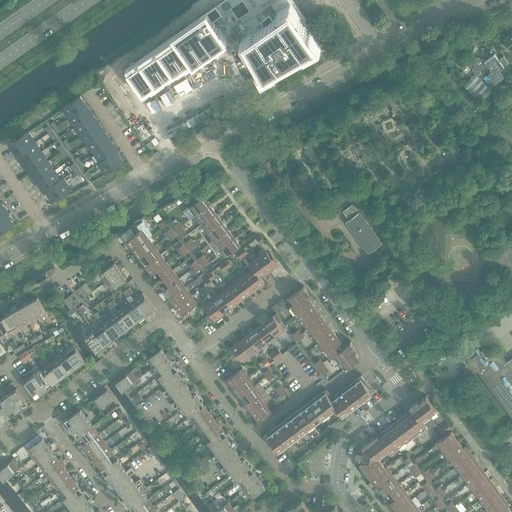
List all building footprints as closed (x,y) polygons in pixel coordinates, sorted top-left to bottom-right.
[(225,0),(213,9),(126,69),(134,82),(145,96),(237,32),(260,76),(321,41),(292,0),(225,0)] [(511,32),(503,39),(511,51),(511,32)] [(504,55),(499,59),(494,54),(485,61),(488,65),(493,71),(489,74),(495,82),(503,76),(499,71),(509,63),(504,55)] [(476,57),(472,70),(476,75),(480,72),(479,71),(488,65),(485,61),(476,57)] [(488,87),(481,80),(475,74),(463,86),(481,104),(505,79),(503,76),(495,82),(489,74),(484,78),(489,85),(488,87)] [(70,117),(87,105),(80,97),(64,108),(70,117)] [(70,117),(76,126),(93,114),(87,105),(70,117)] [(93,114),(76,126),(82,134),(99,123),(93,114)] [(82,134),(88,143),(105,132),(99,123),(82,134)] [(95,152),(111,141),(105,132),(88,143),(95,152)] [(12,144),(19,154),(35,142),(28,133),(12,144)] [(118,150),(111,141),(95,152),(101,161),(101,162),(116,152),(118,150)] [(19,154),(25,163),(41,152),(35,142),(19,154)] [(41,152),(25,163),(32,173),(48,161),(41,152)] [(101,162),(101,161),(99,162),(106,172),(122,161),(116,152),(101,162)] [(55,171),(48,161),(32,173),(38,182),(55,171)] [(61,179),(55,171),(38,182),(45,192),(47,190),(61,180),(61,179)] [(61,180),(47,190),(53,200),(70,188),(63,178),(61,179),(61,180)] [(194,216),(209,205),(203,196),(183,211),(189,220),(194,216)] [(9,213),(2,203),(0,204),(0,219),(7,214),(8,214),(9,213)] [(372,251),(382,243),(353,203),(342,210),(348,219),(346,221),(369,253),(372,251)] [(200,224),(215,213),(209,205),(194,216),(200,224)] [(206,232),(221,221),(215,213),(200,224),(206,232)] [(0,232),(13,223),(7,214),(0,219),(0,232)] [(161,228),(167,224),(163,220),(158,224),(161,228)] [(208,244),(228,229),(221,221),(206,232),(202,235),(208,244)] [(148,238),(152,235),(142,222),(137,226),(139,230),(126,241),(132,250),(148,238)] [(175,230),(181,226),(178,222),(172,226),(175,230)] [(175,230),(178,234),(184,230),(181,226),(175,230)] [(167,236),(173,232),(170,228),(164,232),(167,236)] [(218,249),(234,237),(228,229),(208,244),(215,252),(218,249)] [(170,240),(176,236),(173,232),(167,236),(170,240)] [(260,244),(264,241),(260,235),(255,238),(260,244)] [(234,237),(218,249),(225,257),(240,246),(234,237)] [(138,258),(154,246),(148,238),(132,250),(138,258)] [(187,247),(193,242),(190,238),(184,243),(187,247)] [(193,242),(187,247),(190,251),(196,246),(193,242)] [(179,253),(185,248),(182,244),(176,249),(179,253)] [(145,266),(160,254),(154,246),(138,258),(145,266)] [(185,248),(179,253),(182,257),(188,252),(185,248)] [(257,257),(269,273),(278,266),(273,261),(275,259),(268,249),(257,257)] [(240,259),(244,256),(240,250),(235,253),(240,259)] [(151,274),(166,262),(160,254),(145,266),(151,274)] [(199,263),(205,259),(202,255),(196,259),(199,263)] [(261,278),(269,273),(257,257),(248,264),(251,268),(252,267),(261,278)] [(199,263),(202,267),(208,263),(205,259),(199,263)] [(191,269),(197,265),(194,261),(188,265),(191,269)] [(105,282),(121,270),(116,264),(115,265),(113,262),(98,274),(105,282)] [(157,282),(172,271),(166,262),(151,274),(157,282)] [(223,271),(228,268),(223,262),(219,266),(223,271)] [(194,273),(200,269),(197,265),(191,269),(194,273)] [(264,282),(261,278),(252,267),(251,268),(244,273),(256,289),(264,282)] [(121,270),(105,282),(111,290),(126,279),(124,276),(125,276),(121,270)] [(163,290),(178,279),(172,271),(157,282),(163,290)] [(248,295),(256,289),(244,273),(236,279),(248,295)] [(202,280),(199,276),(193,280),(196,284),(202,280)] [(169,298),(185,287),(178,279),(163,290),(169,298)] [(239,301),(248,295),(236,279),(227,286),(239,301)] [(391,286),(387,282),(381,286),(385,291),(391,286)] [(231,307),(239,301),(227,286),(220,292),(231,307)] [(312,303),(307,296),(310,294),(303,286),(286,298),(292,306),(289,307),(295,316),(312,303)] [(175,307),(191,295),(185,287),(169,298),(175,307)] [(223,313),(231,307),(220,292),(211,298),(223,313)] [(68,297),(75,306),(80,302),(73,293),(68,297)] [(134,300),(145,315),(148,313),(148,314),(154,310),(142,293),(134,300)] [(145,315),(134,300),(130,295),(127,297),(125,298),(129,303),(126,306),(138,322),(143,318),(143,317),(145,315)] [(191,295),(175,307),(184,319),(191,314),(189,310),(197,304),(191,295)] [(27,301),(37,319),(46,314),(37,297),(34,299),(34,298),(27,301)] [(75,306),(68,297),(64,300),(70,309),(67,312),(69,316),(75,312),(78,316),(81,313),(77,308),(77,309),(75,306)] [(211,322),(223,313),(211,298),(203,305),(209,313),(206,316),(211,322)] [(28,324),(37,319),(27,301),(21,305),(21,306),(19,307),(28,324)] [(306,330),(323,317),(312,303),(295,316),(306,330)] [(132,326),(138,322),(126,306),(117,312),(129,327),(131,325),(132,326)] [(19,329),(28,324),(19,307),(16,309),(16,308),(9,311),(19,329)] [(11,334),(19,329),(9,311),(3,315),(4,316),(1,317),(11,334)] [(127,329),(129,327),(117,312),(109,318),(121,334),(127,330),(127,329)] [(264,322),(275,337),(284,331),(277,322),(281,319),(276,313),(273,316),(264,322)] [(0,339),(11,334),(1,317),(0,317),(0,339)] [(317,344),(334,331),(323,317),(306,330),(317,344)] [(116,339),(121,334),(109,318),(101,324),(113,339),(115,338),(116,339)] [(267,343),(275,337),(264,322),(256,328),(267,343)] [(110,341),(113,339),(101,324),(93,330),(105,346),(111,342),(110,341)] [(259,350),(267,343),(256,328),(248,334),(259,350)] [(99,351),(105,346),(93,330),(85,337),(96,352),(99,350),(99,351)] [(295,338),(300,334),(297,330),(292,334),(295,338)] [(345,346),(344,345),(334,331),(317,344),(328,359),(332,355),(345,346)] [(251,356),(259,350),(248,334),(240,341),(251,356)] [(345,346),(332,355),(343,370),(360,357),(355,350),(356,349),(350,340),(344,345),(345,346)] [(13,350),(18,347),(14,341),(9,344),(13,350)] [(242,362),(251,356),(240,341),(228,350),(232,356),(236,353),(242,362)] [(65,351),(77,367),(83,363),(82,362),(85,360),(73,345),(65,351)] [(490,355),(485,347),(481,350),(477,353),(457,368),(463,376),(466,380),(478,372),(482,378),(511,417),(511,356),(510,358),(507,361),(498,349),(490,355)] [(151,369),(170,355),(167,352),(165,354),(161,348),(146,359),(151,367),(150,368),(151,369)] [(17,356),(23,364),(31,358),(29,354),(27,350),(17,356)] [(71,372),(77,367),(65,351),(57,357),(68,373),(71,371),(71,372)] [(158,376),(174,365),(169,359),(172,358),(170,355),(151,369),(152,370),(153,369),(158,376)] [(66,375),(68,373),(57,357),(49,364),(61,380),(67,375),(66,375)] [(322,363),(317,367),(322,375),(328,371),(322,363)] [(55,384),(61,380),(49,364),(41,370),(52,385),(54,383),(55,384)] [(158,376),(168,389),(163,392),(166,396),(171,392),(174,396),(177,400),(191,389),(189,386),(186,383),(189,381),(180,368),(178,370),(174,365),(158,376)] [(137,379),(133,374),(138,370),(136,367),(116,382),(122,391),(137,379)] [(233,388),(248,377),(242,368),(233,375),(230,371),(224,376),(233,388)] [(46,389),(52,385),(41,370),(24,382),(35,396),(34,397),(36,400),(48,391),(46,389)] [(139,370),(133,374),(137,379),(143,375),(139,370)] [(409,384),(416,378),(412,372),(405,378),(409,384)] [(344,387),(357,404),(374,391),(361,374),(344,387)] [(239,396),(254,385),(248,377),(233,388),(239,396)] [(245,404),(265,389),(259,381),(254,385),(239,396),(245,404)] [(175,408),(179,405),(189,417),(204,406),(200,400),(202,398),(194,387),(191,389),(177,400),(171,404),(175,408)] [(342,415),(357,404),(344,387),(329,398),(342,415)] [(30,405),(28,402),(27,402),(16,388),(0,400),(11,416),(17,412),(18,414),(30,405)] [(97,409),(112,398),(106,389),(86,404),(88,407),(93,403),(97,409)] [(266,401),(271,397),(265,389),(245,404),(251,412),(266,401)] [(283,389),(277,393),(280,397),(286,393),(283,389)] [(342,415),(329,398),(323,390),(309,401),(328,426),(342,415)] [(142,399),(137,393),(131,397),(136,403),(142,399)] [(414,411),(424,423),(438,413),(426,396),(418,401),(417,399),(409,405),(413,411),(414,411)] [(9,417),(11,416),(0,400),(0,417),(4,423),(9,418),(9,417)] [(266,401),(251,412),(258,421),(273,410),(266,401)] [(313,437),(328,426),(309,401),(294,412),(313,437)] [(210,414),(213,412),(210,409),(208,411),(204,406),(189,417),(195,425),(210,414)] [(77,437),(92,426),(79,409),(65,420),(64,419),(61,421),(71,433),(73,432),(77,437)] [(427,428),(424,423),(414,411),(413,411),(400,422),(412,439),(427,428)] [(298,448),(313,437),(294,412),(280,423),(293,440),(292,440),(298,448)] [(214,419),(210,414),(195,425),(201,433),(219,420),(216,417),(214,419)] [(123,419),(127,425),(131,423),(127,417),(123,419)] [(208,442),(223,430),(218,424),(220,423),(219,420),(201,433),(208,442)] [(398,449),(412,439),(400,422),(385,432),(398,449)] [(276,453),(292,440),(293,440),(280,423),(263,436),(276,453)] [(441,434),(450,428),(451,428),(447,424),(439,430),(441,434)] [(81,447),(98,434),(92,426),(77,437),(81,442),(79,444),(81,447)] [(235,448),(238,446),(229,434),(227,435),(223,430),(208,442),(216,454),(212,457),(215,462),(220,458),(234,447),(235,448)] [(398,449),(385,432),(378,438),(377,435),(361,447),(363,448),(362,452),(356,452),(355,458),(361,459),(361,462),(359,464),(370,479),(385,468),(379,460),(389,453),(390,455),(398,449)] [(441,451),(456,440),(450,432),(435,443),(441,451)] [(89,453),(104,442),(98,434),(81,447),(83,450),(85,448),(89,453)] [(33,457),(50,444),(48,442),(46,443),(42,438),(26,449),(33,457)] [(449,458),(463,448),(456,440),(441,451),(448,460),(450,459),(449,458)] [(93,463),(111,450),(104,442),(89,453),(93,459),(91,460),(93,463)] [(39,466),(54,455),(50,448),(52,447),(50,444),(33,457),(39,466)] [(238,482),(253,471),(249,465),(251,464),(242,452),(239,454),(237,451),(234,447),(220,458),(223,461),(226,465),(220,469),(224,474),(228,470),(238,482)] [(456,467),(471,455),(464,447),(463,448),(449,458),(450,459),(456,467)] [(101,469),(117,458),(111,450),(93,463),(95,466),(97,464),(101,469)] [(45,474),(62,461),(60,458),(58,460),(54,455),(39,466),(45,474)] [(462,475),(477,463),(471,455),(456,467),(462,475)] [(0,474),(4,480),(19,469),(14,463),(19,459),(17,456),(0,469),(0,474)] [(105,475),(121,464),(117,458),(101,469),(105,475)] [(51,482),(66,471),(62,465),(64,463),(62,461),(45,474),(51,482)] [(468,483),(483,471),(477,463),(462,475),(468,483)] [(103,477),(112,489),(115,486),(129,475),(134,471),(131,467),(126,471),(121,464),(105,475),(103,477)] [(377,487),(392,475),(386,467),(385,468),(370,479),(371,479),(377,487)] [(57,490),(75,477),(73,474),(70,476),(66,471),(51,482),(57,490)] [(239,494),(261,477),(259,474),(257,476),(253,471),(238,482),(243,489),(238,493),(239,494)] [(474,491),(489,479),(483,471),(468,483),(474,491)] [(161,479),(165,485),(173,479),(168,473),(161,479)] [(129,475),(115,486),(120,493),(135,482),(129,475)] [(383,495),(398,483),(392,475),(377,487),(383,495)] [(63,498),(79,487),(75,481),(77,480),(75,477),(57,490),(63,498)] [(240,495),(245,492),(250,499),(265,487),(261,482),(263,480),(261,477),(239,494),(240,495)] [(123,504),(141,491),(138,487),(143,483),(139,479),(135,482),(120,493),(120,492),(117,495),(123,504)] [(480,499),(495,488),(489,479),(474,491),(480,499)] [(389,503),(405,492),(398,483),(383,495),(389,503)] [(79,487),(63,498),(73,511),(70,511),(80,511),(90,505),(91,505),(94,503),(85,491),(83,492),(79,487)] [(486,507),(501,496),(495,488),(480,499),(486,507)] [(132,511),(147,499),(141,491),(123,504),(126,507),(128,505),(132,511)] [(395,511),(411,499),(405,492),(389,503),(395,511)] [(442,503),(438,499),(435,494),(431,498),(437,506),(442,503)] [(496,511),(505,506),(506,506),(508,505),(501,496),(486,507),(489,511),(496,511)] [(147,511),(153,507),(147,499),(132,511),(133,511),(147,511)] [(396,511),(411,511),(417,508),(411,499),(395,511),(396,511)] [(286,509),(287,511),(310,511),(301,500),(295,505),(294,503),(286,509)] [(232,511),(239,507),(237,504),(232,508),(228,502),(214,511),(232,511)]
